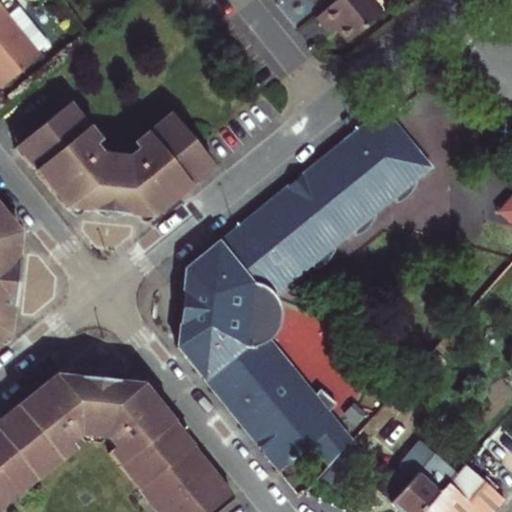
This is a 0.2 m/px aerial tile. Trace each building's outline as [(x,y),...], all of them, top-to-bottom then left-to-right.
[(342,35),(374,9),(366,0),(324,0),(309,12),(321,27),(326,23),(331,30),(335,27),(342,35)] [(9,20),(0,8),(0,94),(0,95),(42,60),(39,57),(49,49),(19,13),(9,20)] [(331,30),(326,23),(321,27),(326,34),(331,30)] [(13,150),(68,220),(146,225),(213,169),(166,116),(130,148),(135,154),(129,159),(124,154),(106,153),(100,158),(94,151),(97,147),(98,145),(63,105),(13,150)] [(292,377),(283,382),(258,351),(263,347),(266,342),(269,336),(270,330),(271,324),(270,318),(267,312),(264,306),(305,272),(309,277),(316,274),(322,271),(327,265),(331,259),(327,254),(347,236),(352,241),(359,240),(365,236),(369,231),(372,224),(368,219),(390,201),(395,207),(401,205),(406,201),(411,197),(414,191),(409,185),(431,166),(381,107),(185,270),(171,347),(273,473),(295,456),(315,480),(345,447),(324,422),(330,414),(292,377)] [(0,264),(12,266),(15,233),(0,213),(0,264)] [(12,266),(0,264),(0,310),(7,312),(12,266)] [(428,383),(481,322),(467,310),(413,370),(428,383)] [(207,511),(226,497),(132,383),(46,382),(0,419),(0,511),(67,456),(62,449),(71,441),(76,447),(92,448),(95,445),(105,457),(101,460),(144,511),(207,511)] [(417,444),(373,494),(393,511),(421,511),(453,476),(417,444)] [(371,467),(354,451),(322,486),(339,502),(371,467)] [(453,476),(421,511),(498,511),(504,505),(461,467),(453,476)]
